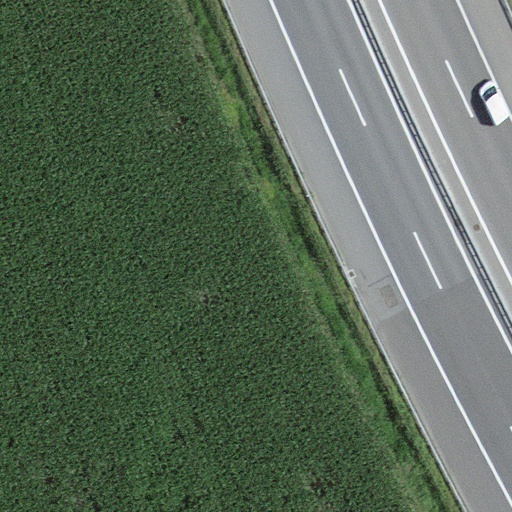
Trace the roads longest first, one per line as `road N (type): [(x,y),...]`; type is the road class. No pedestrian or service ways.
road 1 (motorway): [(310,0),(511,427)]
road 2 (motorway): [(511,199),(419,0)]
